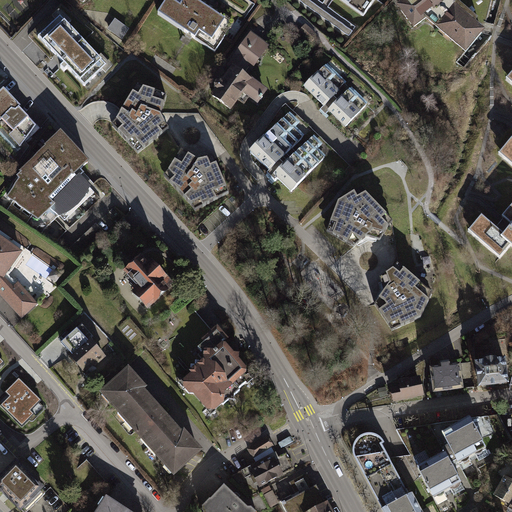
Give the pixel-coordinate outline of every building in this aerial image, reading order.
[(197,0),(168,0),(158,16),(216,54),(235,24),(197,0)] [(308,0),(298,0),(349,36),(352,32),(308,0)] [(378,0),(341,0),(365,18),(378,0)] [(464,59),(484,36),(478,29),(486,22),(492,0),(400,0),(399,1),(402,5),(396,9),(413,32),(426,24),(464,59)] [(51,60),(55,57),(38,39),(60,18),(83,42),(94,32),(60,5),(30,34),(29,36),(51,60)] [(60,18),(38,39),(55,57),(84,88),(107,67),(83,42),(60,18)] [(115,20),(107,30),(121,40),(129,30),(115,20)] [(306,25),(300,32),(312,42),(318,35),(306,25)] [(251,34),(229,67),(233,69),(243,76),(249,67),(254,70),(270,47),(251,34)] [(328,64),(304,89),(323,107),(320,110),(326,115),(329,112),(347,129),(370,104),(328,64)] [(243,76),(233,69),(222,84),(221,83),(217,84),(215,87),(216,91),(211,98),(231,112),(244,94),(258,104),(266,93),(243,76)] [(162,117),(167,98),(144,92),(139,88),(133,97),(116,123),(112,127),(130,147),(138,156),(165,135),(169,131),(162,117)] [(3,91),(0,94),(0,123),(2,122),(6,127),(0,132),(0,149),(17,164),(29,147),(25,144),(40,130),(3,91)] [(264,139),(250,153),(271,172),(268,175),(276,183),(279,181),(291,193),(305,179),(326,156),(319,150),(324,145),(314,136),(297,154),(293,150),(308,136),(299,128),(304,123),(290,111),(264,139)] [(19,181),(7,199),(39,221),(51,210),(59,218),(70,214),(80,208),(86,200),(90,189),(81,178),(85,174),(82,172),(90,165),(61,135),(45,150),(46,151),(20,174),(20,175),(16,179),(19,181)] [(511,138),(498,154),(511,165),(511,138)] [(198,164),(182,154),(170,174),(165,179),(193,210),(196,214),(230,196),(222,179),(214,161),(198,164)] [(337,201),(326,231),(333,234),(355,248),(361,242),(367,236),(380,240),(388,227),(392,222),(364,192),(361,187),(337,201)] [(482,211),(467,228),(500,256),(511,243),(511,203),(502,214),(504,216),(502,219),(497,225),(482,211)] [(256,218),(250,224),(259,233),(265,227),(256,218)] [(133,227),(125,219),(117,227),(125,235),(133,227)] [(392,268),(396,263),(392,222),(388,227),(380,240),(367,236),(361,242),(365,245),(369,291),(378,296),(383,289),(379,277),(392,268)] [(96,224),(70,248),(79,257),(105,233),(96,224)] [(0,233),(0,294),(22,318),(38,303),(18,281),(13,285),(5,276),(23,250),(0,233)] [(142,252),(124,269),(138,284),(131,290),(147,306),(174,281),(152,257),(149,259),(142,252)] [(379,277),(383,289),(378,296),(374,303),(387,323),(391,332),(421,317),(432,290),(425,287),(396,263),(392,268),(379,277)] [(54,268),(48,277),(56,282),(62,274),(54,268)] [(189,372),(182,378),(181,385),(188,392),(192,392),(210,414),(228,398),(233,399),(233,394),(251,378),(247,373),(245,374),(244,372),(245,371),(245,365),(238,357),(238,351),(232,350),(223,341),(228,337),(216,324),(212,328),(200,338),(203,340),(197,346),(202,351),(202,357),(187,370),(189,372)] [(70,343),(75,348),(87,337),(83,332),(70,343)] [(75,351),(71,356),(85,371),(93,364),(96,367),(108,356),(89,335),(87,337),(75,348),(73,349),(75,351)] [(484,358),(475,359),(479,386),(510,382),(506,355),(497,357),(496,354),(483,356),(484,358)] [(440,364),(430,365),(433,392),(464,388),(461,361),(449,363),(449,360),(440,361),(440,364)] [(147,384),(129,364),(101,390),(118,410),(146,385),(147,384)] [(390,386),(393,402),(424,395),(420,375),(398,380),(399,384),(390,386)] [(2,399),(23,420),(46,397),(25,376),(2,399)] [(185,428),(146,385),(118,410),(158,453),(185,428)] [(386,386),(378,388),(380,397),(388,395),(386,386)] [(441,430),(450,446),(457,459),(459,461),(487,446),(470,415),(441,430)] [(185,428),(158,453),(176,474),(205,448),(187,427),(185,428)] [(353,454),(354,457),(382,507),(409,493),(382,444),(384,442),(383,439),(381,437),(378,435),(374,433),(371,432),(368,432),(365,433),(362,434),(359,435),(357,438),(355,440),(353,443),(352,447),(352,451),(353,454)] [(271,437),(251,448),(256,457),(276,446),(271,437)] [(450,446),(416,464),(433,496),(462,481),(452,462),(457,459),(450,446)] [(275,451),(240,468),(245,479),(253,475),(259,486),(283,473),(281,469),(292,464),(286,452),(278,455),(275,451)] [(45,486),(17,457),(0,473),(0,489),(21,510),(45,486)] [(331,511),(316,484),(314,485),(307,472),(289,482),(295,491),(281,499),(287,511),(331,511)] [(511,504),(508,508),(511,509),(511,478),(504,475),(494,494),(511,504)] [(252,511),(221,485),(201,507),(202,511),(252,511)] [(278,501),(270,485),(260,490),(269,506),(278,501)] [(382,507),(380,508),(381,511),(423,511),(412,491),(409,493),(382,507)] [(134,511),(108,495),(96,511),(134,511)]
